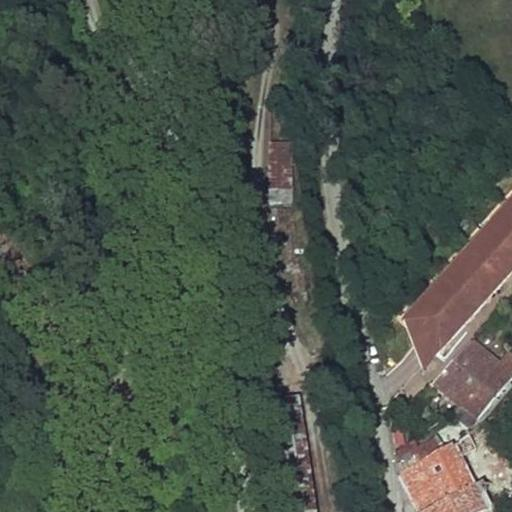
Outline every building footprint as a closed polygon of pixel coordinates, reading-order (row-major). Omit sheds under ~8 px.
[(289,190),(289,148),(272,148),(272,191),(289,190)] [(438,361),(511,274),(511,202),(403,329),(405,333),(438,361)] [(405,333),(423,378),(438,361),(405,333)] [(471,346),(436,386),(461,408),(497,367),(471,346)] [(497,367),(461,408),(477,421),(511,379),(511,356),(508,354),(497,367)] [(313,511),(297,403),(275,405),(291,511),(313,511)] [(467,441),(401,475),(411,495),(420,511),(427,511),(471,489),(457,464),(476,455),(467,441)] [(421,453),(399,463),(401,472),(424,460),(421,453)] [(471,489),(427,511),(481,511),(477,500),(488,494),(482,483),(471,489)]
